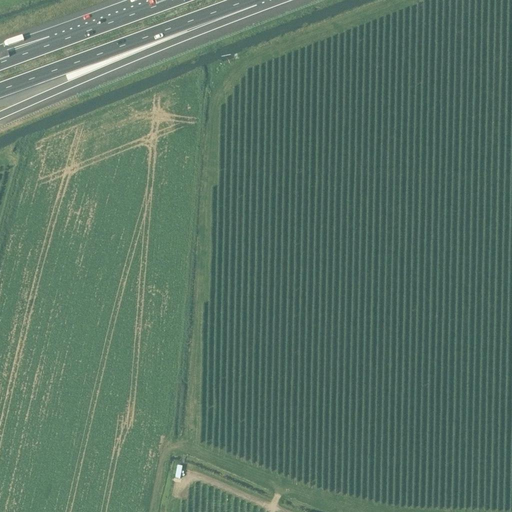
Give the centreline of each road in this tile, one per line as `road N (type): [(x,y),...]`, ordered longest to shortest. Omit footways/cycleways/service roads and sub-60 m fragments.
road 1 (motorway): [(0,114),(248,0)]
road 2 (motorway): [(0,89),(247,0)]
road 3 (motorway): [(172,0),(54,42)]
